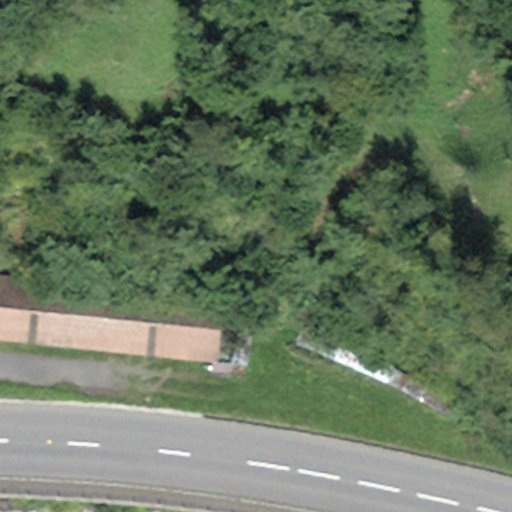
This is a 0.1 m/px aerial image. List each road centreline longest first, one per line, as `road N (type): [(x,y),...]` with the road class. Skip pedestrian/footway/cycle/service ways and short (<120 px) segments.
road 1 (track): [(0,73),(76,86),(108,104),(244,87),(381,111),(411,138),(453,220),(475,243),(511,260)]
road 2 (primary): [(0,440),(274,466),(493,511)]
